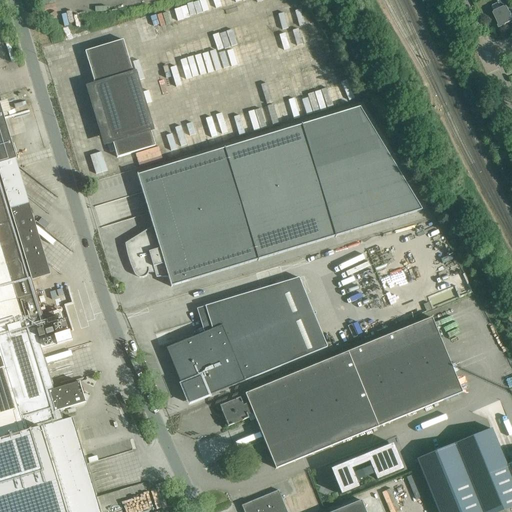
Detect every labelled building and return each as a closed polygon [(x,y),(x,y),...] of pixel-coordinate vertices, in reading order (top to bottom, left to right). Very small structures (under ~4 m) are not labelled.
[(494,13),(493,13),(500,27),(511,21),(511,17),(509,11),(511,9),(511,1),(511,0),(499,0),(497,1),(498,3),(493,5),(492,7),(494,13)] [(123,40),(85,51),(99,98),(94,100),(102,129),(108,128),(117,157),(155,146),(123,40)] [(336,98),(348,94),(342,78),(330,82),(336,98)] [(18,168),(16,159),(16,158),(0,103),(0,511),(101,511),(72,417),(63,420),(60,410),(86,402),(79,381),(54,389),(39,340),(61,333),(62,330),(56,310),(42,315),(32,280),(50,274),(47,263),(52,267),(52,266),(47,262),(35,223),(29,203),(18,168)] [(171,287),(422,209),(360,107),(138,175),(138,174),(137,174),(155,230),(125,243),(126,248),(129,258),(130,263),(133,271),(135,274),(136,276),(138,277),(140,277),(142,278),(145,277),(147,275),(148,274),(149,272),(155,272),(156,277),(168,277),(171,287)] [(159,147),(151,149),(153,155),(160,153),(159,147)] [(42,217),(37,223),(45,229),(49,223),(42,217)] [(436,275),(442,290),(428,296),(432,307),(471,292),(464,272),(459,274),(453,258),(444,262),(447,271),(436,275)] [(167,348),(182,386),(185,385),(192,401),(201,397),(202,398),(327,347),(299,277),(205,306),(212,329),(167,348)] [(276,468),(371,429),(462,392),(432,317),(244,394),(248,403),(243,405),(240,397),(220,406),(228,426),(249,418),(248,415),(253,413),(276,468)] [(491,428),(416,459),(438,511),(497,511),(511,506),(511,462),(506,465),(491,428)] [(393,444),(331,469),(342,495),(403,469),(393,444)] [(388,511),(395,511),(404,508),(395,486),(381,492),(388,511)] [(287,511),(282,499),(279,490),(242,505),(244,511),(287,511)] [(365,511),(361,500),(331,511),(365,511)]
